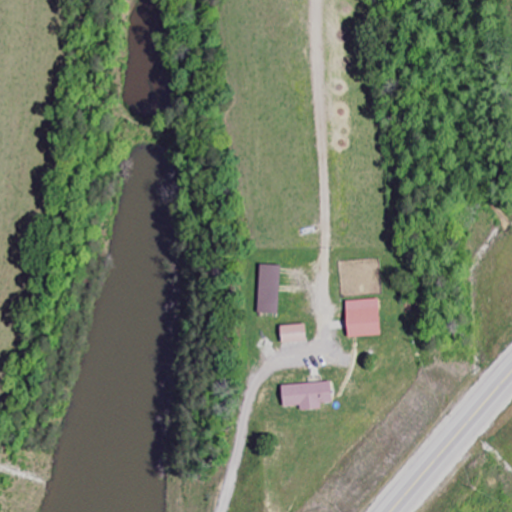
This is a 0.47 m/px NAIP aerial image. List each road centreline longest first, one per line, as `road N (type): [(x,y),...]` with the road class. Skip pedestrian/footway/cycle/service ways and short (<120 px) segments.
road 1 (residential): [(218,511),(257,369),(306,355),(346,359)]
road 2 (trunk): [(511,398),(401,511)]
